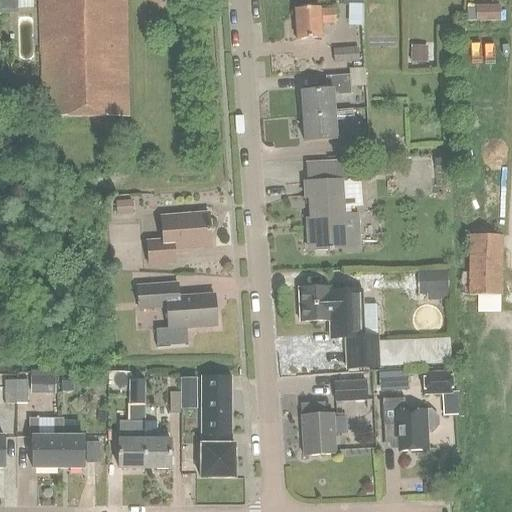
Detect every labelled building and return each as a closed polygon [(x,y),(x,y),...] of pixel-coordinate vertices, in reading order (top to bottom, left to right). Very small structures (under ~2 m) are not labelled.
[(40,0),(41,119),(129,120),(126,0),(40,0)] [(500,7),(476,7),(476,10),(476,23),(501,23),(500,7)] [(319,9),(294,10),(296,41),(321,40),(320,25),(335,24),(334,10),(319,11),(319,9)] [(358,50),(333,51),(334,62),(359,61),(358,50)] [(326,91),(300,93),(302,118),(335,116),(334,112),(333,97),(350,95),(349,76),(325,78),(326,91)] [(335,116),(302,118),(304,144),(336,141),(335,121),(352,120),(352,111),(334,112),(335,116)] [(339,144),(340,158),(365,156),(364,142),(339,144)] [(369,162),(370,178),(394,176),(393,160),(369,162)] [(344,163),(335,163),(306,165),(307,184),(304,184),(305,200),(309,199),(311,230),(307,230),(308,252),(328,251),(328,253),(332,252),(332,251),(345,250),(345,249),(359,249),(358,216),(351,217),(350,207),(358,206),(357,182),(346,183),(344,163)] [(386,182),(387,191),(395,191),(395,182),(386,182)] [(116,203),(116,215),(133,214),(132,202),(116,203)] [(208,214),(161,218),(162,241),(147,243),(148,267),(174,265),(173,251),(194,250),(194,246),(210,245),(208,214)] [(503,297),(503,281),(503,237),(469,237),(468,297),(503,297)] [(425,273),(426,295),(445,295),(448,295),(448,273),(444,273),(425,273)] [(216,328),(214,296),(178,298),(177,284),(137,287),(139,311),(167,309),(168,331),(186,330),(216,328)] [(330,289),(298,290),(299,323),(329,322),(330,334),(336,340),(345,339),(346,370),(378,368),(377,338),(363,338),(362,306),(362,292),(344,292),(330,292),(330,289)] [(187,347),(186,330),(168,331),(156,332),(157,349),(187,347)] [(451,372),(423,374),(424,397),(452,396),(451,372)] [(234,480),(235,446),(230,446),(230,378),(229,378),(201,378),(201,393),(201,446),(200,446),(200,480),(234,480)] [(72,382),(61,382),(62,393),(73,392),(72,382)] [(128,382),(128,405),(144,405),(144,382),(128,382)] [(364,382),(334,384),(335,405),(365,404),(364,382)] [(26,391),(26,384),(4,383),(3,406),(26,407),(26,391)] [(180,394),(170,394),(170,415),(180,415),(180,394)] [(398,453),(402,453),(428,451),(427,411),(405,412),(404,400),(382,401),(383,427),(397,426),(398,453)] [(303,458),(335,456),(333,416),(301,418),(303,458)] [(29,420),(29,439),(32,439),(32,470),(56,470),(57,438),(53,438),(38,438),(38,420),(29,420)] [(83,438),(63,438),(63,420),(54,420),(53,438),(57,438),(56,470),(83,470),(83,438)] [(143,470),(143,423),(133,423),(133,442),(118,441),(118,470),(143,470)] [(143,423),(143,470),(170,470),(170,442),(152,442),(152,434),(156,434),(156,423),(143,423)]
